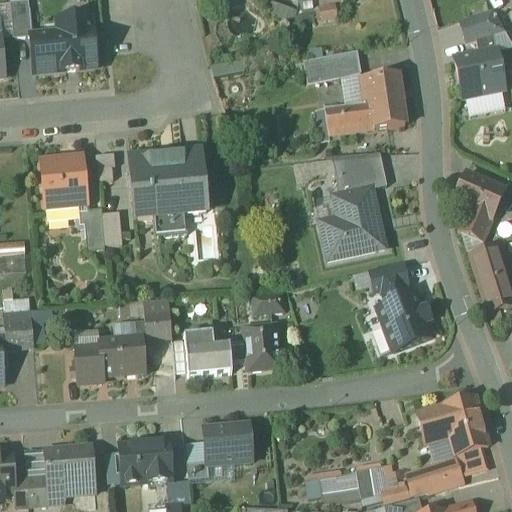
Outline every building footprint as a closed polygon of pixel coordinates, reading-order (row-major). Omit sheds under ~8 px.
[(28,5),(9,7),(13,43),(27,42),(26,35),(31,35),(28,5)] [(479,8),(463,13),(466,23),(482,17),(479,8)] [(493,15),(457,27),(462,50),(474,46),(490,41),(503,37),(493,15)] [(71,36),(31,40),(35,78),(94,73),(90,22),(70,24),(71,36)] [(474,46),(475,57),(493,54),(490,41),(474,46)] [(475,57),(450,62),(459,105),(501,96),(493,54),(475,57)] [(357,56),(329,61),(333,84),(361,79),(357,56)] [(329,61),(303,66),(308,89),(333,84),(329,61)] [(397,80),(361,85),(364,107),(368,107),(373,133),(374,134),(404,130),(397,80)] [(364,107),(324,113),(324,114),(316,115),(320,142),(373,133),(368,107),(364,107)] [(200,155),(130,161),(135,224),(206,217),(200,155)] [(113,159),(95,161),(98,186),(113,185),(111,173),(115,172),(113,159)] [(83,162),(40,166),(44,212),(87,208),(83,162)] [(328,166),(298,172),(303,194),(332,188),(328,166)] [(505,194),(467,177),(451,208),(467,215),(458,236),(463,238),(483,247),(505,194)] [(371,193),(332,202),(337,224),(319,228),(328,266),(384,254),(371,193)] [(100,215),(83,217),(87,257),(104,255),(104,252),(104,251),(101,219),(100,215)] [(119,218),(101,219),(104,251),(122,249),(119,218)] [(511,301),(496,251),(485,255),(483,247),(463,238),(488,317),(511,309),(511,301)] [(0,248),(0,278),(28,277),(26,246),(0,248)] [(392,355),(432,342),(417,297),(377,310),(392,355)] [(282,299),(251,302),(253,319),(283,316),(282,299)] [(30,315),(3,317),(3,329),(31,327),(30,315)] [(169,318),(144,320),(146,344),(171,342),(169,318)] [(31,327),(3,329),(4,334),(5,348),(6,354),(33,352),(31,327)] [(276,330),(243,333),(246,365),(247,375),(279,372),(276,330)] [(212,337),(184,340),(187,381),(231,377),(230,367),(246,365),(245,349),(229,351),(229,350),(213,351),(212,337)] [(141,343),(98,346),(99,352),(101,382),(124,380),(124,378),(144,377),(141,343)] [(99,352),(75,354),(78,390),(97,388),(96,382),(101,382),(99,352)] [(475,403),(442,412),(450,441),(455,460),(480,453),(488,450),(475,403)] [(442,412),(417,418),(425,448),(450,441),(442,412)] [(248,429),(203,432),(206,466),(206,471),(207,471),(251,467),(248,429)] [(168,447),(138,450),(138,448),(119,449),(122,490),(171,486),(168,447)] [(91,451),(61,454),(62,456),(44,457),(46,483),(47,496),(57,495),(95,492),(91,451)] [(480,453),(455,460),(452,464),(458,481),(485,473),(480,453)] [(10,461),(0,461),(0,499),(14,499),(15,499),(14,486),(12,457),(10,457),(10,461)] [(452,464),(420,475),(427,495),(428,499),(461,488),(458,481),(452,464)] [(206,466),(186,468),(188,484),(208,482),(207,471),(206,471),(206,466)] [(398,466),(306,480),(310,507),(361,500),(363,510),(403,504),(398,466)] [(420,475),(407,479),(413,499),(427,495),(420,475)] [(46,483),(26,485),(28,511),(58,509),(57,495),(47,496),(46,483)] [(26,485),(14,486),(15,499),(14,499),(15,511),(28,511),(26,485)] [(421,511),(419,502),(384,511),(383,511),(421,511)]
